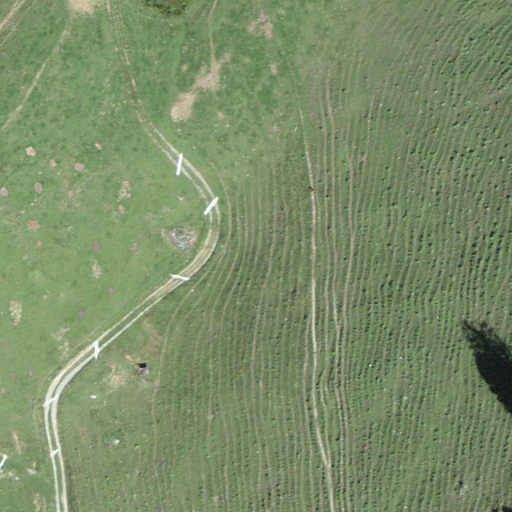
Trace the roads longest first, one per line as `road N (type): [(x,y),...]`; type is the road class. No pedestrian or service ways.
road 1 (track): [(202,185),(215,224),(205,264),(64,375),(50,412),(58,502)]
road 2 (track): [(107,0),(146,129),(202,185)]
